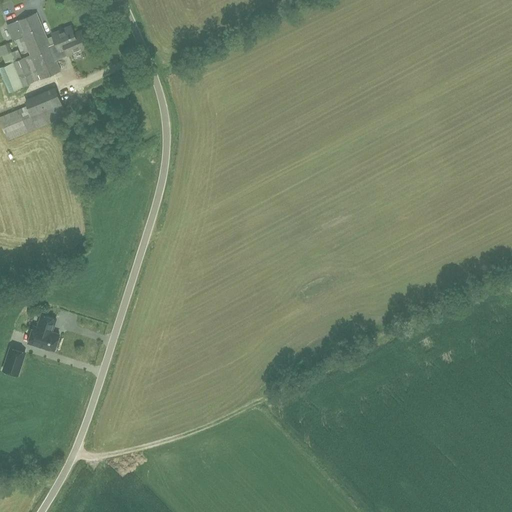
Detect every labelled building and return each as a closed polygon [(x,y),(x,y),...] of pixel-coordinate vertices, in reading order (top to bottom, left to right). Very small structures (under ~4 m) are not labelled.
[(36,13),(16,21),(8,24),(20,53),(28,50),(29,54),(20,58),(16,48),(6,52),(3,44),(0,44),(0,54),(1,54),(4,64),(0,65),(0,74),(7,92),(60,71),(55,60),(67,55),(67,56),(88,47),(82,31),(71,36),(69,37),(72,45),(53,53),(50,46),(36,13)] [(69,37),(71,36),(67,28),(52,34),(56,43),(50,46),(53,53),(72,45),(69,37)] [(60,96),(2,115),(9,137),(68,118),(60,96)] [(56,319),(42,315),(37,327),(33,326),(28,343),(43,348),(43,346),(54,350),(59,334),(51,332),(56,319)] [(11,347),(8,355),(3,370),(17,375),(25,352),(11,347)]
